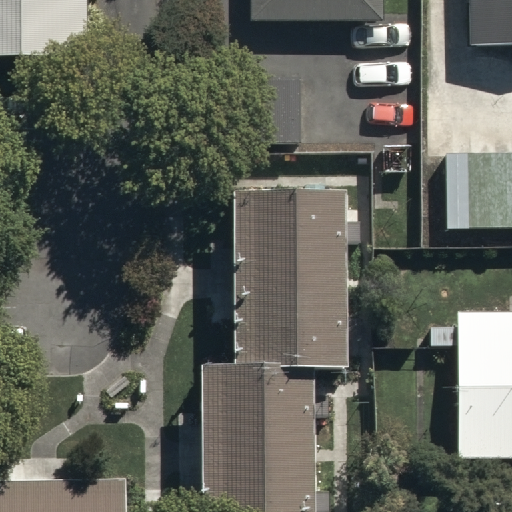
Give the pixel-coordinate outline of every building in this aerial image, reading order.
[(83,0),(0,0),(0,54),(85,52),(83,0)] [(247,0),(247,16),(382,15),(382,0),(247,0)] [(511,0),(464,0),(465,44),(511,44),(511,0)] [(295,147),(295,72),(233,72),(233,147),(295,147)] [(511,150),(446,150),(445,227),(511,227),(511,150)] [(340,188),(231,188),(231,357),(200,357),(200,511),(312,511),(312,370),(340,370),(340,188)] [(511,310),(453,311),(453,327),(431,327),(431,349),(454,349),(454,460),(511,459),(511,310)] [(8,481),(0,481),(0,511),(124,511),(124,479),(75,479),(75,458),(8,459),(8,481)]
